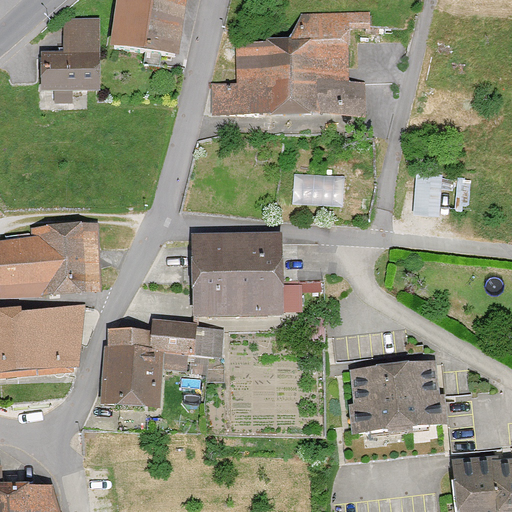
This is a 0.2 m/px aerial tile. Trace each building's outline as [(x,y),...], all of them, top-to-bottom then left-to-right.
[(116,0),(110,46),(180,54),(186,0),(116,0)] [(298,13),(299,36),(300,112),(364,114),(364,83),(349,83),(348,40),(372,39),(372,11),(298,13)] [(100,18),(62,19),(62,50),(38,50),(39,91),(101,90),(100,18)] [(300,112),(299,36),(235,37),(235,83),(210,83),(210,114),(300,112)] [(295,202),(347,204),(348,172),(296,170),(295,202)] [(444,174),(418,173),(415,212),(441,214),(444,174)] [(0,291),(0,300),(102,290),(100,221),(36,224),(37,237),(0,243),(0,291)] [(190,317),(281,319),(281,240),(190,234),(190,317)] [(323,279),(283,280),(284,311),(304,310),(304,291),(323,290),(323,279)] [(84,302),(13,309),(16,374),(78,372),(84,302)] [(0,374),(16,374),(13,309),(0,310),(0,374)] [(151,333),(116,332),(103,366),(101,407),(160,408),(161,370),(162,355),(220,358),(221,330),(195,330),(195,324),(151,321),(151,333)] [(434,362),(348,368),(353,438),(439,432),(434,362)] [(511,511),(511,460),(453,464),(455,511),(511,511)] [(59,511),(52,484),(3,487),(4,511),(59,511)]
